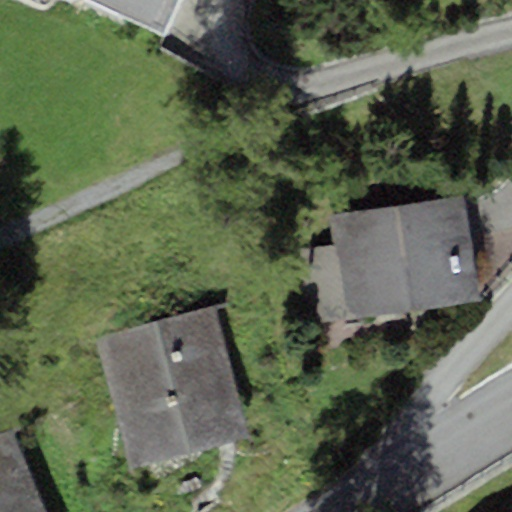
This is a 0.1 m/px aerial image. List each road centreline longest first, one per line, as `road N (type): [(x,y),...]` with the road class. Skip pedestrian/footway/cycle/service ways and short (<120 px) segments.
road 1 (track): [(0,242),(266,111)]
road 2 (residential): [(511,33),(266,111)]
road 3 (residential): [(402,476),(457,358),(511,300)]
road 4 (residential): [(511,399),(402,476)]
